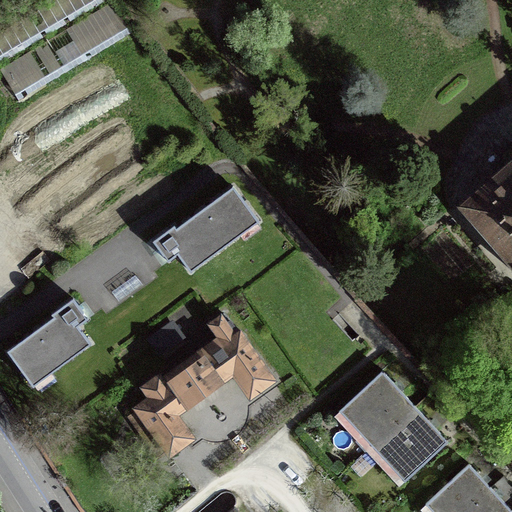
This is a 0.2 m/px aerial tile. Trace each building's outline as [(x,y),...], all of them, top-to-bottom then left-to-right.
[(511,165),(464,207),(511,261),(511,165)] [(173,226),(151,242),(159,252),(167,263),(176,256),(189,273),(258,223),(232,187),(175,229),(173,226)] [(77,327),(87,320),(79,309),(72,299),(50,315),(52,318),(6,352),(32,388),(90,345),(77,327)] [(249,396),(270,381),(238,337),(240,335),(223,314),(209,325),(219,338),(160,381),(157,377),(142,388),(150,399),(136,409),(168,453),(189,439),(172,415),(203,393),(232,372),(249,396)] [(170,327),(149,342),(158,354),(179,339),(170,327)] [(403,483),(447,443),(430,425),(414,407),(397,390),(381,372),(338,412),(370,448),(403,483)] [(511,511),(500,500),(489,489),(479,477),(468,465),(424,505),(430,511),(511,511)]
